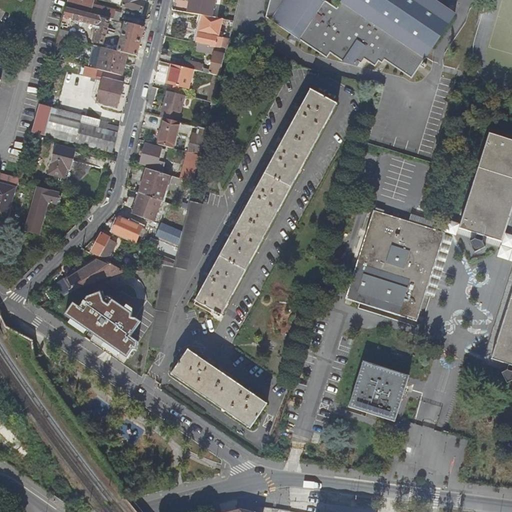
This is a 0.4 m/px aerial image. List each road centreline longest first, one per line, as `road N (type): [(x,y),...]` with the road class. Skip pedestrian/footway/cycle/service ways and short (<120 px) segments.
road 1 (residential): [(11,305),(118,192),(166,0)]
road 2 (residential): [(261,480),(11,305)]
road 3 (tertiary): [(485,506),(261,480)]
road 4 (tertiary): [(261,480),(144,511)]
